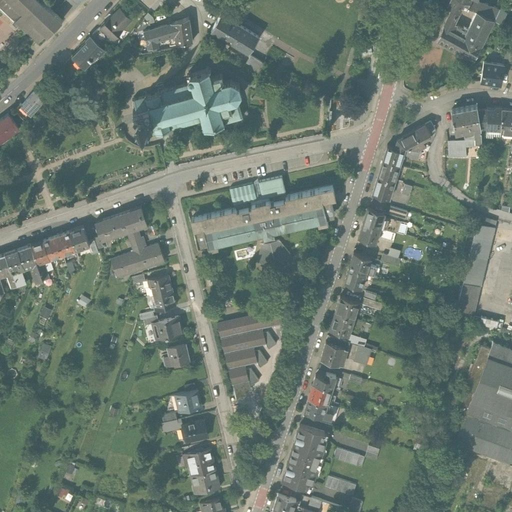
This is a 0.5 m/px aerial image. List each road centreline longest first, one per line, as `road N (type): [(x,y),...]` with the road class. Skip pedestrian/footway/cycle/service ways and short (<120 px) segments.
road 1 (residential): [(260,500),(374,136)]
road 2 (unclassified): [(166,181),(240,481),(260,500)]
road 3 (residential): [(166,181),(374,136)]
road 4 (residential): [(0,240),(166,181)]
road 5 (residential): [(436,103),(434,168),(441,184),(511,217)]
road 6 (residential): [(104,0),(0,104)]
road 7 (residential): [(180,0),(194,19),(195,45),(124,98)]
